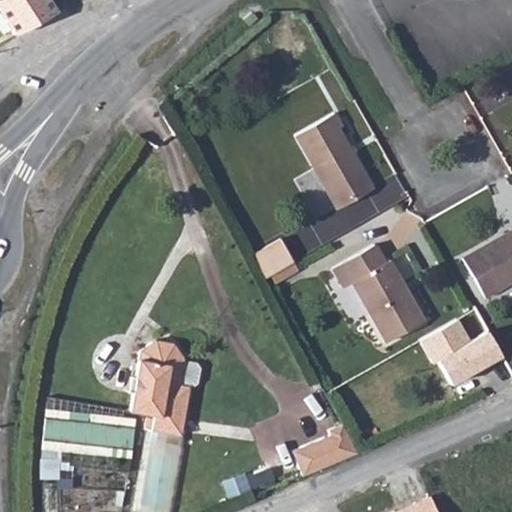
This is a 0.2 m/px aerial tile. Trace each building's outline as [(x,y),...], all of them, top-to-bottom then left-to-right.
[(52,0),(0,0),(0,9),(14,31),(55,5),(52,0)] [(347,125),(340,110),(299,132),(337,206),(373,188),(341,128),(347,125)] [(511,281),(511,231),(463,257),(484,296),(511,281)] [(247,249),(260,273),(289,258),(276,234),(247,249)] [(385,259),(374,240),(333,261),(343,281),(350,277),(381,339),(420,319),(388,258),(385,259)] [(491,329),(442,357),(455,380),(504,353),(491,329)] [(140,350),(136,375),(136,380),(140,380),(139,388),(134,387),(134,391),(128,417),(153,422),(151,437),(181,441),(188,392),(177,391),(183,357),(174,342),(153,339),(140,350)] [(136,380),(136,375),(129,375),(127,390),(134,391),(134,387),(139,388),(140,380),(136,380)] [(309,445),(320,470),(354,455),(341,426),(328,431),(330,436),(309,445)] [(290,453),(301,478),(320,470),(309,445),(290,453)] [(254,486),(275,476),(270,465),(249,474),(254,486)] [(232,496),(254,486),(249,474),(246,468),(224,478),(232,496)] [(438,511),(429,492),(383,511),(438,511)]
